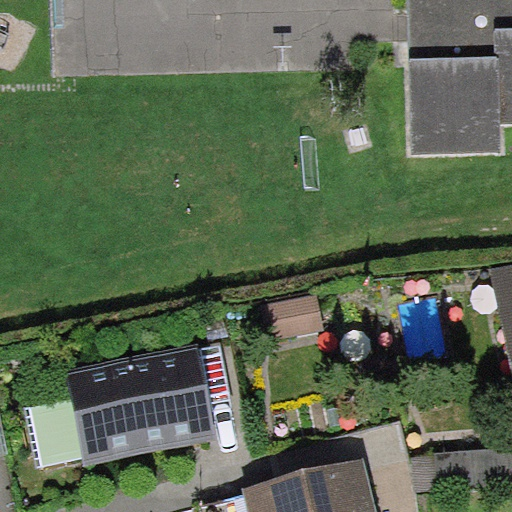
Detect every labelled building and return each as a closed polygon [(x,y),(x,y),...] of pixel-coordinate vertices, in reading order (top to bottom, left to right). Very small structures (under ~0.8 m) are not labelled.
[(511,0),(413,0),(417,156),(511,154),(511,127),(511,0)] [(325,291),(266,305),(275,342),(333,328),(325,291)] [(200,350),(72,375),(88,457),(216,432),(200,350)] [(511,455),(430,458),(431,494),(511,491),(511,455)] [(376,511),(362,461),(239,495),(243,511),(376,511)]
